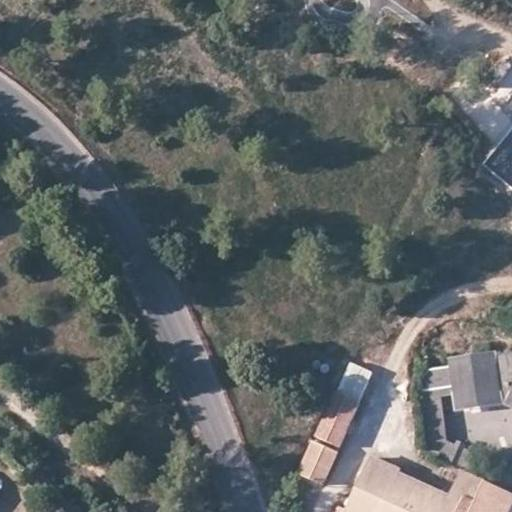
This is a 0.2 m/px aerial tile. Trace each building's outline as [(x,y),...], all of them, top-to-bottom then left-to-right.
[(511,356),(454,364),(455,369),(458,390),(461,407),(497,403),(511,404),(511,356)] [(458,390),(455,369),(431,372),(423,382),(424,394),(442,392),(458,390)] [(448,442),(442,392),(424,394),(432,453),(440,456),(441,462),(466,474),(468,475),(477,455),(448,442)] [(360,405),(336,394),(317,435),(341,447),(360,405)] [(317,443),(302,476),(325,486),(340,454),(317,443)] [(461,511),(464,506),(453,501),(403,478),(405,473),(374,461),(350,511),(461,511)] [(479,505),(488,486),(468,475),(466,474),(453,501),(464,506),(467,500),(479,505)] [(511,511),(511,496),(488,486),(479,505),(467,500),(464,506),(477,511),(511,511)]
